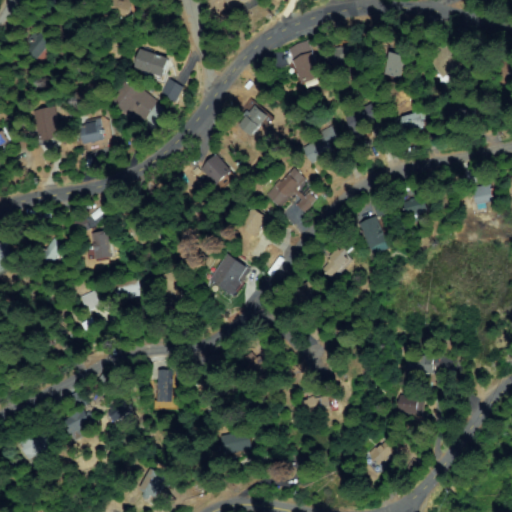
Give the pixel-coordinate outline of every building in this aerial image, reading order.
[(256,3),(254,0),(228,0),(235,14),(256,3)] [(111,17),(110,4),(138,2),(139,14),(111,17)] [(35,35),(43,37),(46,27),(55,30),(45,58),(29,52),(35,35)] [(291,47),(308,41),(321,78),(305,84),(291,47)] [(446,78),(432,60),(451,44),(465,62),(446,78)] [(384,72),(393,49),(406,54),(397,77),(384,72)] [(169,59),(163,80),(138,72),(144,51),(169,59)] [(169,111),(160,127),(112,102),(124,80),(158,98),(155,104),(169,111)] [(178,100),(165,94),(171,80),(184,86),(178,100)] [(358,132),(348,120),(370,102),(382,117),(372,125),(370,122),(358,132)] [(53,147),(51,143),(43,145),(33,112),(55,105),(67,143),(53,147)] [(261,125),(253,135),(241,126),(257,105),(267,114),(260,124),(261,125)] [(426,115),(425,129),(397,128),(398,113),(426,115)] [(82,121),(111,121),(111,147),(82,147),(82,121)] [(5,144),(9,150),(0,155),(0,129),(5,127),(12,140),(5,144)] [(341,138),(320,163),(308,152),(328,128),(341,138)] [(206,170),(221,157),(234,172),(219,185),(206,170)] [(293,168),(301,174),(296,181),(300,185),(295,192),(291,189),(279,204),(270,197),(293,168)] [(488,207),(480,208),(478,185),(491,184),(493,202),(488,203),(488,207)] [(299,206),(309,193),(315,198),(305,211),(299,206)] [(421,196),(430,212),(413,221),(404,206),(421,196)] [(369,202),(376,216),(385,212),(379,198),(369,202)] [(379,198),(398,211),(392,219),(374,206),(379,198)] [(244,227),(255,208),(272,218),(260,237),(244,227)] [(363,224),(373,216),(394,243),(378,255),(364,237),(370,233),(363,224)] [(84,219),(88,229),(76,234),(72,223),(84,219)] [(152,227),(152,242),(134,242),(134,227),(152,227)] [(93,232),(107,231),(109,258),(95,259),(93,232)] [(347,256),(349,258),(332,277),(323,270),(333,259),(331,258),(339,249),(340,250),(343,247),(337,241),(343,234),(355,246),(347,256)] [(56,238),(66,248),(51,262),(41,253),(56,238)] [(0,274),(0,243),(4,241),(16,266),(0,274)] [(213,280),(228,255),(251,270),(235,295),(213,280)] [(184,269),(194,301),(174,307),(164,275),(184,269)] [(129,299),(126,292),(118,296),(114,287),(141,274),(148,290),(129,299)] [(308,280),(324,294),(310,310),(294,297),(308,280)] [(99,289),(104,301),(85,310),(79,298),(99,289)] [(48,343),(34,350),(31,344),(30,345),(22,328),(43,317),(47,325),(43,327),(46,333),(44,335),(48,343)] [(0,335),(8,345),(0,351),(0,335)] [(270,364),(263,376),(244,365),(252,352),(270,364)] [(414,373),(414,354),(435,355),(435,373),(414,373)] [(174,371),(182,364),(194,379),(186,385),(174,371)] [(173,410),(158,411),(155,371),(171,371),(173,410)] [(98,393),(92,380),(104,374),(111,387),(98,393)] [(220,375),(228,387),(207,401),(199,389),(220,375)] [(68,395),(78,392),(86,414),(95,411),(99,421),(71,432),(62,410),(72,407),(68,395)] [(307,413),(304,398),(328,393),(331,407),(307,413)] [(424,399),(422,415),(402,412),(404,396),(424,399)] [(119,421),(110,414),(120,400),(129,406),(119,421)] [(224,458),(220,436),(248,431),(252,453),(224,458)] [(47,448),(26,458),(19,442),(39,432),(47,448)] [(372,454),(388,442),(397,453),(381,465),(372,454)] [(171,486),(161,483),(157,499),(143,495),(150,469),(173,475),(171,486)]
